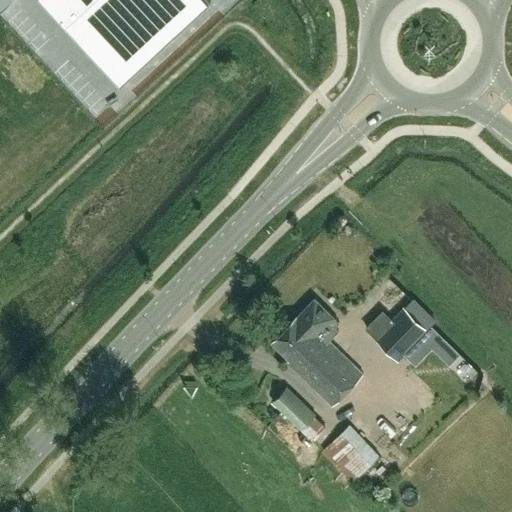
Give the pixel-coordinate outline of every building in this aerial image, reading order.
[(45,0),(121,82),(209,0),(45,0)] [(300,346),(347,390),(363,374),(328,341),(338,330),(334,327),(338,322),(334,318),(335,317),(314,298),(282,332),(291,341),(296,336),(302,342),(300,346)] [(399,361),(428,330),(403,306),(392,317),(383,309),(364,328),(399,361)] [(291,341),(282,332),(271,343),(289,359),(286,362),(332,406),(347,390),(300,346),(302,342),(296,336),(291,341)] [(288,385),(272,402),(311,440),(325,426),(314,416),(316,413),(288,385)] [(323,450),(353,482),(380,456),(351,425),(323,450)]
